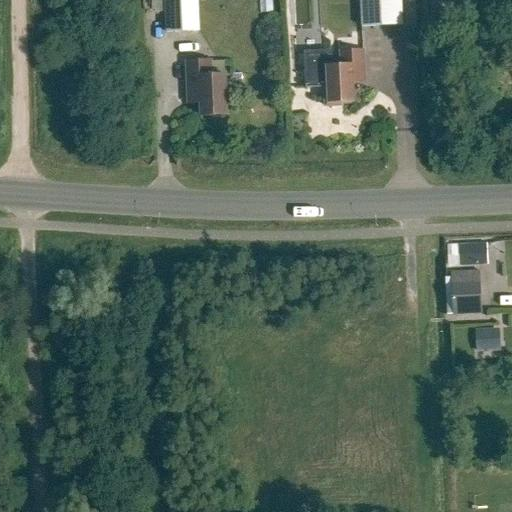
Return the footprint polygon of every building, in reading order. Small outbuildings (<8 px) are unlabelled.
[(165,0),(167,34),(199,32),(197,0),(165,0)] [(271,0),(259,0),(261,15),(273,14),(271,0)] [(360,0),(362,28),(402,26),(401,0),(360,0)] [(330,50),(305,51),(306,87),(324,87),(325,107),(341,107),(341,103),(353,102),(352,77),(364,76),(363,52),(349,53),(348,45),(340,46),(341,67),(327,67),(327,62),(331,62),(330,50)] [(200,86),(201,117),(226,116),(224,76),(211,77),(210,61),(187,63),(188,87),(200,86)] [(479,245),(458,245),(459,267),(479,266),(479,245)] [(480,271),(451,272),(453,313),(481,312),(480,271)] [(500,329),(475,331),(476,353),(501,352),(500,329)] [(347,511),(343,343),(258,343),(263,511),(347,511)]
